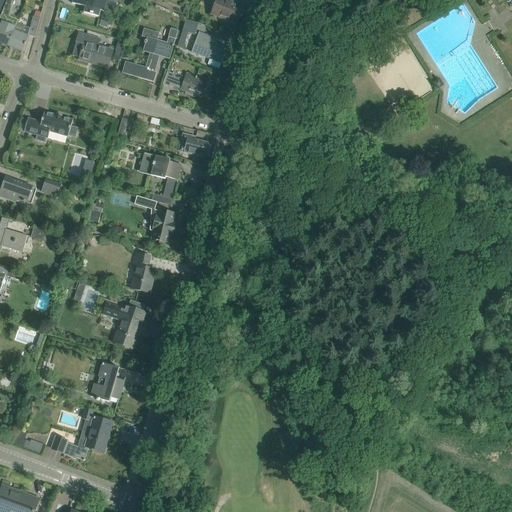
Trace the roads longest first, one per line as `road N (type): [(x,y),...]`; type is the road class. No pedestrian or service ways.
road 1 (secondary): [(139,507),(242,136)]
road 2 (track): [(242,136),(511,221)]
road 3 (residential): [(242,136),(31,74)]
road 4 (tertiary): [(139,507),(0,459)]
road 5 (secondary): [(242,136),(292,0)]
